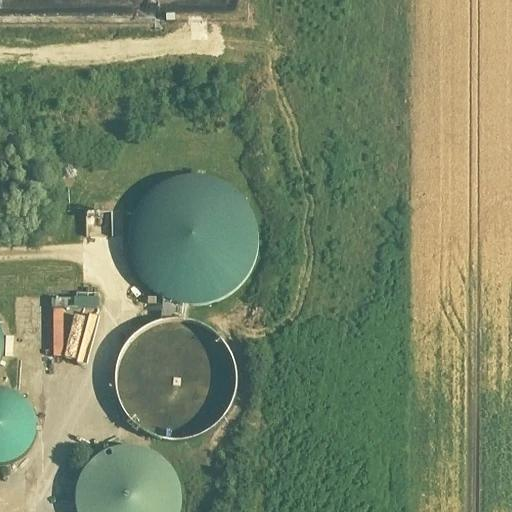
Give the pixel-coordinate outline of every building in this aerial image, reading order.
[(130,237),(133,258),(142,276),(157,291),(176,301),(197,304),(217,300),(236,290),(251,274),(259,253),(260,231),(254,210),(241,192),(223,179),(202,173),(180,175),(160,184),(144,198),(134,216),(130,237)] [(85,311),(109,309),(108,298),(84,299),(85,311)] [(59,311),(70,311),(71,364),(104,363),(104,318),(98,318),(98,311),(83,311),(83,301),(59,301),(59,311)] [(69,358),(69,312),(60,312),(60,358),(69,358)] [(126,414),(140,428),(157,437),(176,440),(195,437),(214,427),(228,412),(237,392),(238,371),(232,351),(219,334),(201,322),(181,317),(159,319),(140,328),(127,342),(118,359),(115,378),(118,397),(126,414)] [(0,463),(12,461),(23,456),(31,448),(37,437),(39,425),(37,414),(31,403),(22,395),(11,390),(0,388),(0,463)] [(79,511),(182,511),(185,503),(184,486),(177,470),(166,457),(152,448),(135,444),(118,445),(102,452),(88,465),(80,481),(77,499),(79,511)]
